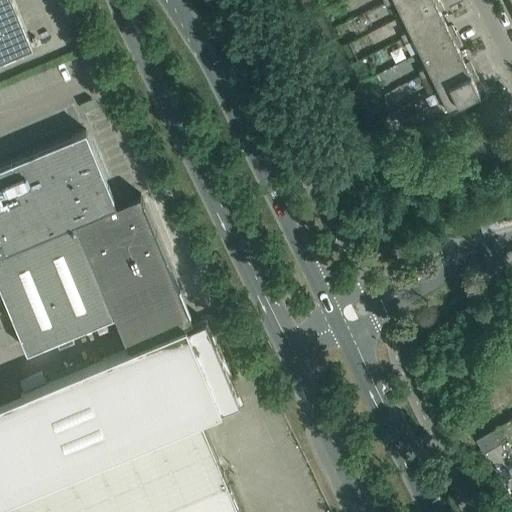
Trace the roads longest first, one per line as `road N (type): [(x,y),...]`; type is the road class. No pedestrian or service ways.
road 1 (secondary): [(117,0),(283,350)]
road 2 (secondary): [(334,321),(178,0)]
road 3 (secondary): [(427,511),(334,321)]
road 4 (tertiary): [(334,321),(467,255),(511,244)]
road 5 (secondary): [(283,350),(363,511)]
